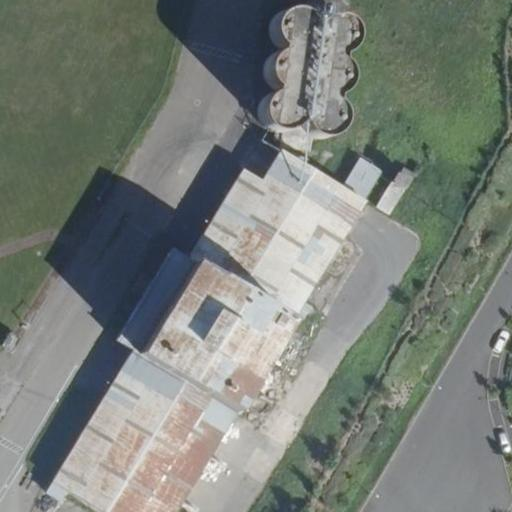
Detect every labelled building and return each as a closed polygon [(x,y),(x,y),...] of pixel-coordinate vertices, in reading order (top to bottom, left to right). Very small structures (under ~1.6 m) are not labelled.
[(324,21),(328,19),(331,18),(332,12),(302,10),(302,14),(306,16),(309,19),(313,24),(317,28),(320,23),(324,21)] [(349,76),(347,71),(344,66),(339,62),(336,60),(338,60),(342,59),(346,56),(349,54),(352,50),(355,45),(355,40),(355,35),(352,29),(350,25),(346,22),(343,21),(340,19),(335,18),(331,18),(328,19),(324,21),(320,23),(317,28),(313,24),(309,19),(306,16),(302,14),(297,14),(293,14),(288,15),(284,16),(279,19),(277,22),(275,26),(274,29),(273,33),(274,37),(275,42),(277,46),(281,50),(284,53),(281,53),(278,56),(273,59),(271,63),(269,67),(268,71),(267,75),(268,80),(270,85),(274,89),(280,93),(275,94),(270,97),(266,100),(263,107),(261,112),(261,116),(263,122),(266,126),(269,129),(272,132),(277,133),(280,133),(284,133),(290,132),(295,129),(303,121),(307,131),(310,136),(314,139),(319,140),(322,140),(326,140),(330,137),(334,135),(337,131),(339,129),(340,125),(342,122),(341,117),(341,114),(340,109),(337,105),(333,101),(335,100),(337,99),(342,96),(345,93),(347,90),(349,85),(349,81),(349,76)] [(307,131),(303,121),(295,129),(290,132),(284,133),(283,141),(314,146),(314,139),(310,136),(307,131)] [(320,275),(381,175),(361,163),(344,190),(263,142),(192,259),(136,350),(56,480),(105,511),(176,511),(309,294),(310,291),(312,289),(317,280),(320,275)] [(387,217),(408,182),(406,181),(408,176),(400,170),(395,176),(393,176),(373,207),(387,217)] [(136,350),(192,259),(174,248),(156,279),(144,298),(119,339),(136,350)] [(144,298),(156,279),(145,273),(134,292),(144,298)] [(12,355),(21,340),(10,335),(1,348),(12,355)] [(62,501),(69,489),(56,480),(49,493),(62,501)]
